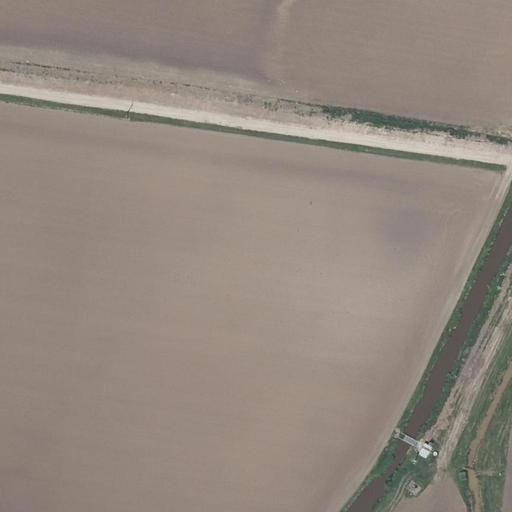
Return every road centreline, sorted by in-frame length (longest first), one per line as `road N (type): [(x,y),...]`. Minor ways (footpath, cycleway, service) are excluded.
road 1 (track): [(511,159),(0,83)]
road 2 (track): [(339,511),(381,459),(511,174)]
